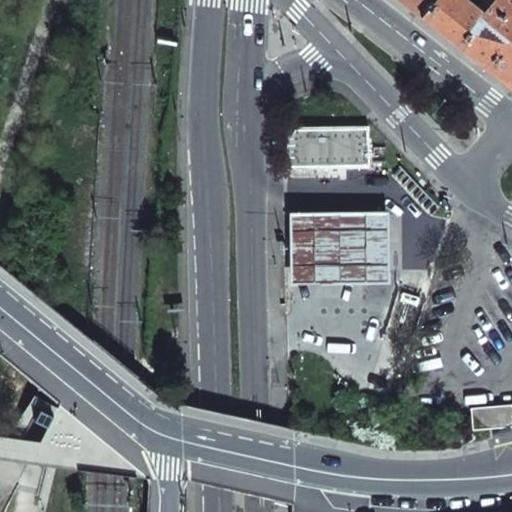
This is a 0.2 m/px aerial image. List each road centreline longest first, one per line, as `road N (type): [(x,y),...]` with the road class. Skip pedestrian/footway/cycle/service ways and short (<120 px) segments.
road 1 (secondary): [(211,0),(217,511)]
road 2 (secondary): [(256,511),(242,92)]
road 3 (secondary): [(166,433),(377,480),(511,472)]
road 4 (secondary): [(166,433),(0,304)]
road 5 (residential): [(511,125),(353,0)]
road 6 (secondary): [(346,63),(473,186)]
